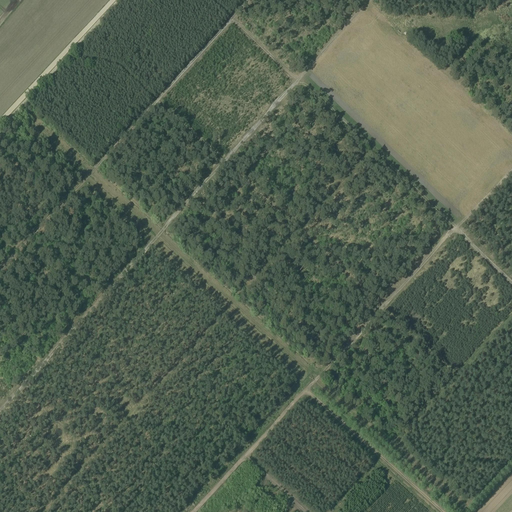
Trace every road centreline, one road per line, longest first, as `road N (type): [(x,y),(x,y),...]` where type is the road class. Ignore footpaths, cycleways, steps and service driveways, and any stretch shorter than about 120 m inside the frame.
road 1 (track): [(193,511),(511,169)]
road 2 (track): [(440,511),(305,389)]
road 3 (track): [(114,0),(0,123)]
